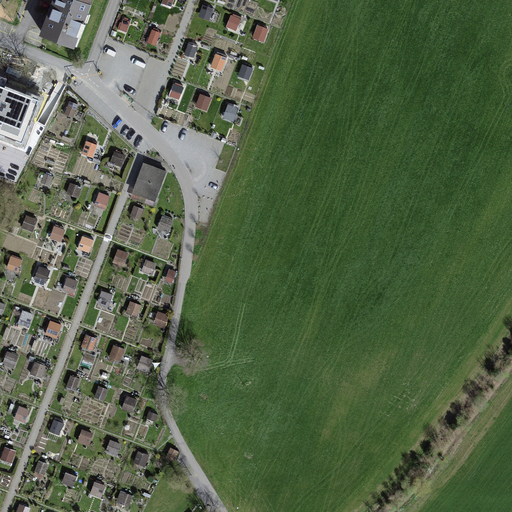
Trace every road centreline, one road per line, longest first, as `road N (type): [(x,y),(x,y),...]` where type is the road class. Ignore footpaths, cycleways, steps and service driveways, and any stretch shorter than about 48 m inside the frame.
road 1 (track): [(226,511),(168,428),(189,204),(185,182),(151,130)]
road 2 (residential): [(0,50),(151,130)]
road 3 (track): [(151,130),(166,0)]
